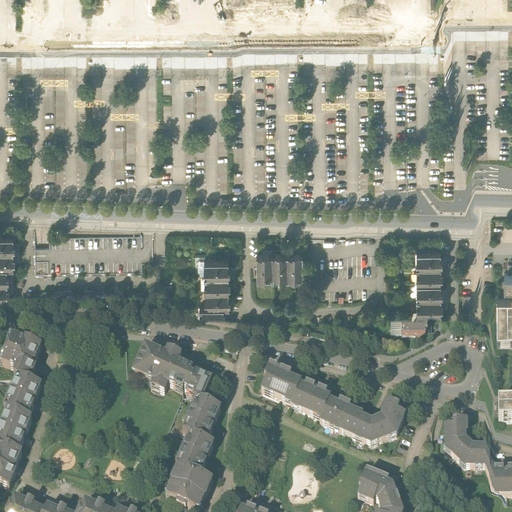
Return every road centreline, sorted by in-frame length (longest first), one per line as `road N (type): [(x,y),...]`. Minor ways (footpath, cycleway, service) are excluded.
road 1 (unclassified): [(0,186),(511,200)]
road 2 (residential): [(0,342),(183,359),(397,400)]
road 3 (unknown): [(390,149),(251,148)]
